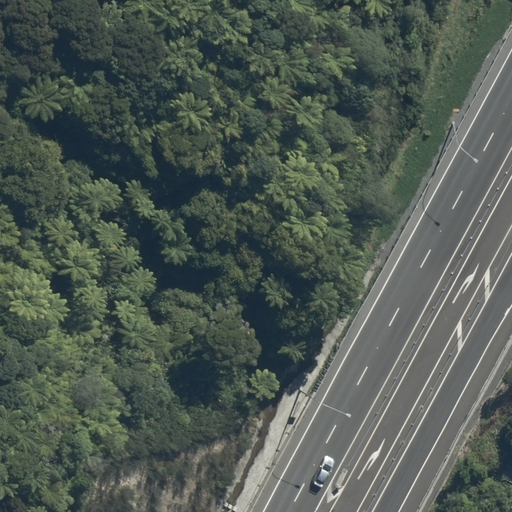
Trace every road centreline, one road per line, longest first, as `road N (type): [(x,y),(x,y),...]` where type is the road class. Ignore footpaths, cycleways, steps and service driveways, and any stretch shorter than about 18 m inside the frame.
road 1 (trunk): [(284,511),(511,91)]
road 2 (trunk): [(338,511),(511,188)]
road 3 (trunk): [(511,271),(381,511)]
